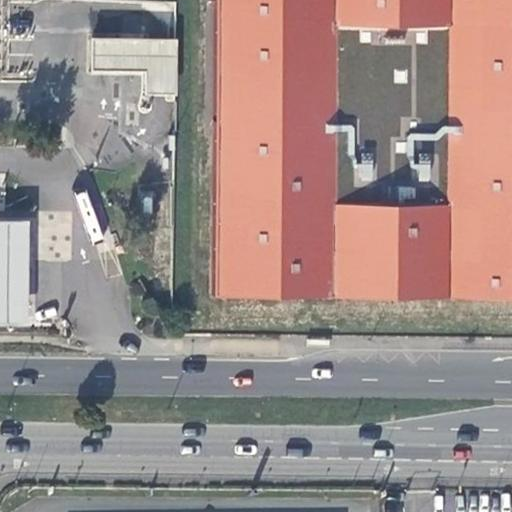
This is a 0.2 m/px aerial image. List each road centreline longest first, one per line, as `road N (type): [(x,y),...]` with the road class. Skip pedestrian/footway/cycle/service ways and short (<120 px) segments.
road 1 (unknown): [(204,0),(196,259),(207,319),(511,328)]
road 2 (primary): [(511,381),(0,376)]
road 3 (primary): [(0,439),(423,444)]
